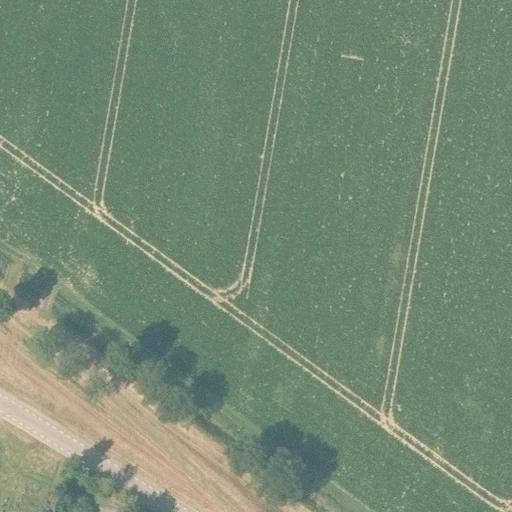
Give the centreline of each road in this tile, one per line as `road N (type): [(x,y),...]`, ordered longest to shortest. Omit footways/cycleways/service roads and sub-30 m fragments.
road 1 (track): [(0,305),(236,511)]
road 2 (tertiary): [(174,511),(0,404)]
